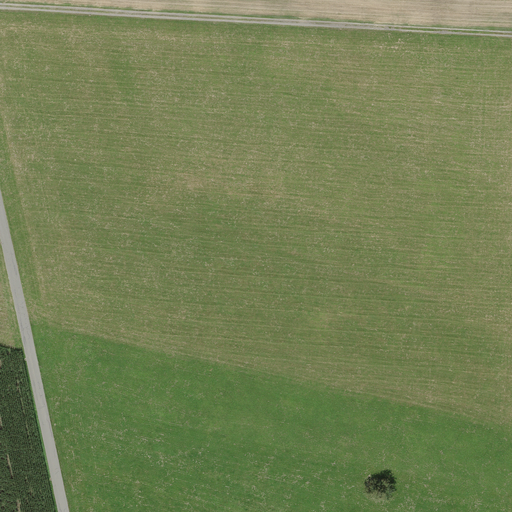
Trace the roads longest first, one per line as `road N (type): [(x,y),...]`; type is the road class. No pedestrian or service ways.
road 1 (track): [(0,3),(511,32)]
road 2 (unclassified): [(0,213),(65,511)]
